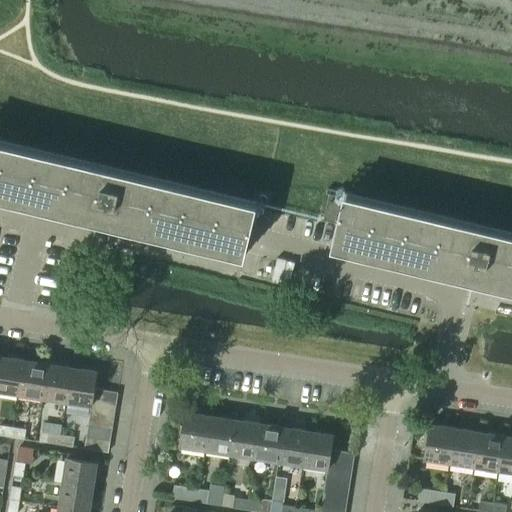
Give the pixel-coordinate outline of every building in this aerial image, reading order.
[(257,204),(0,141),(0,197),(244,256),(257,204)] [(511,289),(511,233),(344,194),(343,199),(328,195),(322,221),(337,224),(332,247),(511,289)] [(0,390),(17,393),(22,359),(0,355),(0,390)] [(42,397),(47,363),(22,359),(17,393),(42,397)] [(66,401),(71,367),(47,363),(42,397),(66,401)] [(91,405),(92,401),(93,389),(96,370),(71,367),(66,401),(91,405)] [(92,401),(115,404),(117,392),(93,389),(92,401)] [(113,416),(115,404),(92,401),(91,405),(90,412),(113,416)] [(111,428),(113,416),(90,412),(88,424),(111,428)] [(205,450),(210,416),(186,412),(180,446),(205,450)] [(229,453),(234,420),(210,416),(205,450),(229,453)] [(254,457),(259,423),(234,420),(229,453),(254,457)] [(278,461),(283,427),(259,423),(254,457),(278,461)] [(0,434),(10,436),(12,427),(0,424),(0,434)] [(110,440),(111,428),(88,424),(86,436),(110,440)] [(450,462),(455,429),(430,425),(425,458),(450,462)] [(12,427),(10,436),(24,439),(26,429),(12,427)] [(302,465),(308,431),(283,427),(278,461),(302,465)] [(474,466),(479,432),(455,429),(450,462),(474,466)] [(60,444),(61,434),(41,431),(40,441),(60,444)] [(327,468),(328,461),(330,450),(332,435),(308,431),(302,465),(327,468)] [(499,470),(504,436),(479,432),(474,466),(499,470)] [(61,434),(60,444),(73,446),(74,437),(61,434)] [(108,451),(110,440),(86,436),(84,448),(108,451)] [(511,471),(511,437),(504,436),(499,470),(511,471)] [(328,461),(352,465),(354,453),(330,450),(328,461)] [(62,482),(91,487),(95,462),(66,457),(62,482)] [(23,476),(25,463),(15,461),(13,475),(23,476)] [(350,477),(352,465),(328,461),(327,468),(326,473),(350,477)] [(168,474),(160,473),(158,481),(166,482),(168,474)] [(348,489),(350,477),(326,473),(324,485),(348,489)] [(88,511),(91,487),(62,482),(58,507),(88,511)] [(197,501),(199,489),(174,485),(172,497),(197,501)] [(347,501),(348,489),(324,485),(322,497),(347,501)] [(10,499),(19,500),(21,487),(12,486),(10,499)] [(199,489),(197,501),(207,503),(209,490),(199,489)] [(443,504),(445,493),(420,489),(418,501),(443,504)] [(445,493),(443,504),(453,506),(455,495),(445,493)] [(341,511),(344,511),(347,501),(322,497),(320,509),(341,511)] [(245,509),(247,500),(234,498),(233,507),(245,509)] [(17,511),(19,500),(10,499),(8,511),(17,511)] [(247,500),(245,509),(259,511),(261,502),(247,500)] [(491,511),(492,511),(494,502),(480,500),(478,510),(491,511)] [(494,502),(492,511),(505,511),(507,504),(494,502)]
